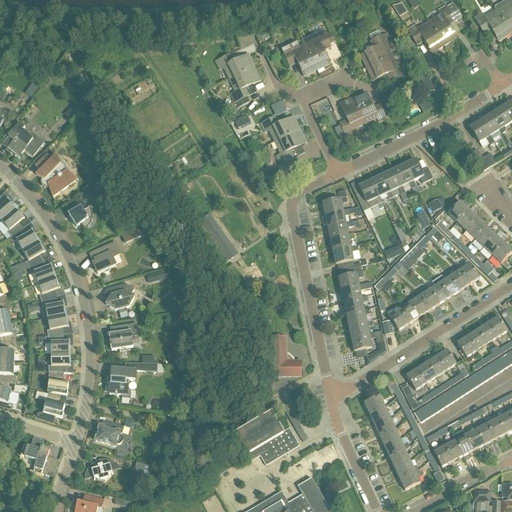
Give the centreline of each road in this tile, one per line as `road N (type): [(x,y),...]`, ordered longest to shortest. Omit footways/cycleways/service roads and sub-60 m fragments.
road 1 (residential): [(74,443),(91,385),(83,296),(59,238),(0,169)]
road 2 (residential): [(333,398),(290,209),(298,193),(337,175)]
road 3 (residential): [(333,398),(511,286)]
road 4 (residential): [(337,175),(501,86)]
road 5 (residential): [(375,511),(332,413),(333,398)]
